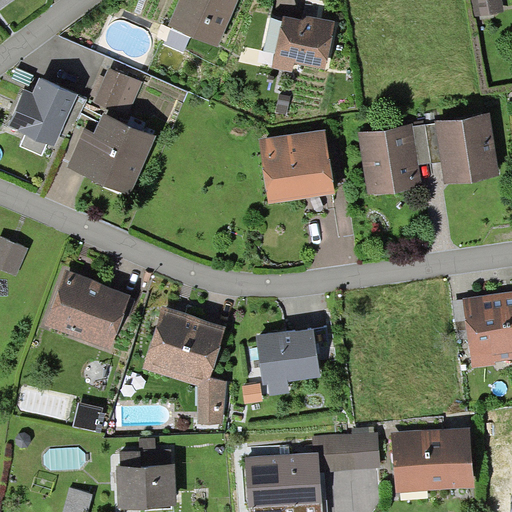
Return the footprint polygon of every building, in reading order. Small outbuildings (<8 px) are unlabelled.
[(188,32),(212,43),(230,0),(180,0),(173,19),(190,27),(188,32)] [(305,19),(299,21),(283,18),(276,55),(320,64),(327,27),(313,24),(310,20),(305,19)] [(111,106),(124,77),(108,71),(96,99),(111,106)] [(73,92),(40,79),(34,94),(26,91),(12,124),(53,141),(73,92)] [(472,166),(490,163),(482,116),(438,123),(446,173),(472,169),(472,166)] [(93,143),(79,137),(68,164),(83,170),(86,163),(127,181),(146,135),(105,117),(93,143)] [(405,128),(361,135),(368,182),(386,179),(386,182),(413,178),(405,128)] [(320,131),(263,140),(271,196),(321,188),(319,174),(326,173),(320,131)] [(0,269),(11,274),(22,247),(0,237),(0,269)] [(121,297),(65,276),(48,320),(105,341),(121,297)] [(511,295),(501,298),(509,356),(511,356),(511,295)] [(501,298),(465,303),(473,353),(487,351),(496,358),(509,356),(501,298)] [(203,376),(218,329),(161,311),(147,359),(203,376)] [(311,330),(261,336),(267,378),(316,372),(311,330)] [(258,383),(244,385),(246,401),(260,399),(258,383)] [(198,419),(198,420),(215,420),(218,401),(214,401),(209,405),(202,405),(202,407),(201,407),(201,419),(198,419)] [(425,485),(467,481),(463,431),(394,437),(397,478),(424,476),(425,485)] [(246,459),(245,459),(248,503),(317,498),(315,469),(347,467),(345,437),(312,440),(313,455),(246,459)] [(142,501),(143,511),(170,510),(167,451),(118,453),(120,502),(142,501)] [(68,490),(61,511),(82,511),(87,495),(68,490)]
